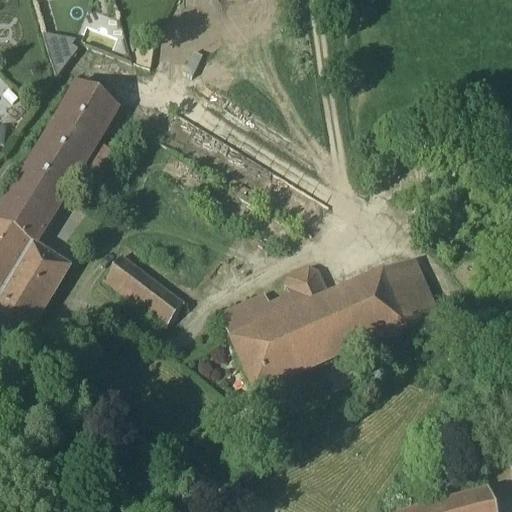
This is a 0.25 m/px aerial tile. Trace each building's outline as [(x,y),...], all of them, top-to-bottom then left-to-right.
[(75,43),(42,37),(56,81),(76,53),(71,49),(75,43)] [(100,186),(117,159),(100,149),(121,115),(78,88),(0,211),(0,345),(18,357),(69,272),(34,251),(82,176),(100,186)] [(166,333),(184,308),(132,269),(120,260),(102,284),(166,333)] [(414,263),(329,301),(229,345),(253,400),(439,318),(414,263)] [(494,511),(490,493),(423,511),(494,511)]
